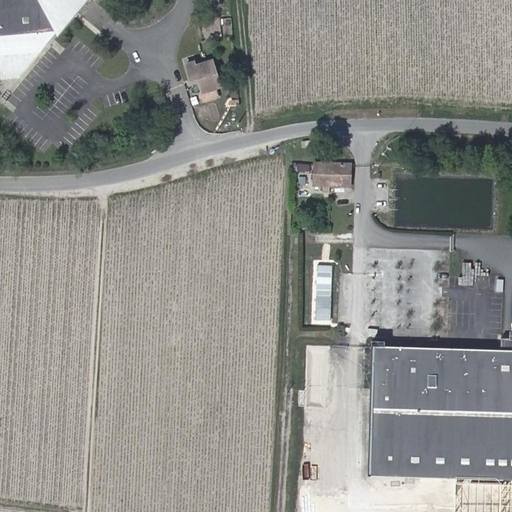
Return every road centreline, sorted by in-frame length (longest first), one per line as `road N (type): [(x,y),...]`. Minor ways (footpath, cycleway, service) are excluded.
road 1 (residential): [(511,130),(300,124),(104,184),(0,185)]
road 2 (unknown): [(363,235),(341,387),(335,510)]
